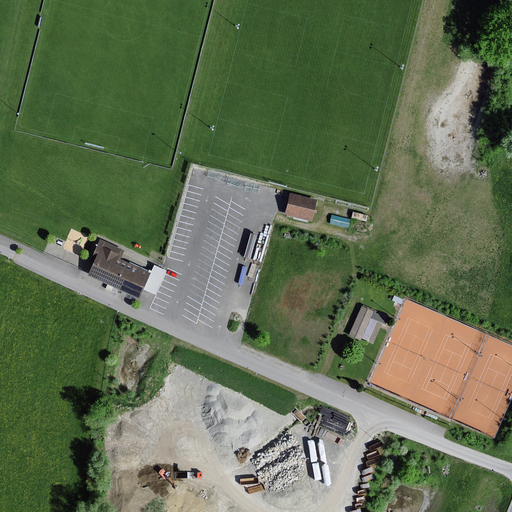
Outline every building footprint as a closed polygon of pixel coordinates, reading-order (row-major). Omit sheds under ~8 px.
[(321,200),(295,194),(291,215),(317,221),(321,200)] [(124,250),(102,241),(95,256),(100,259),(93,276),(140,296),(150,274),(120,261),(124,250)] [(155,266),(145,290),(157,295),(167,271),(155,266)] [(393,296),(391,301),(400,304),(402,300),(393,296)] [(373,311),(362,306),(348,336),(359,340),(373,311)] [(373,313),(371,319),(384,324),(387,319),(373,313)]
